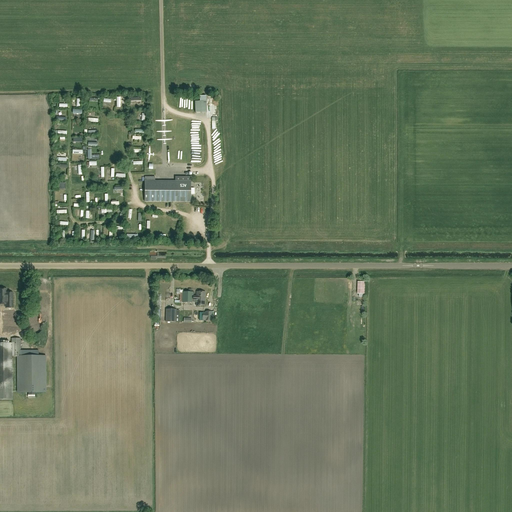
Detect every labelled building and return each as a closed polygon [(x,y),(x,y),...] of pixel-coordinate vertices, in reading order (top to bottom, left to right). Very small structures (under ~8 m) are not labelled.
[(200,102),(195,102),(195,113),(206,112),(206,96),(199,96),(200,102)] [(192,145),(194,163),(203,163),(202,145),(192,145)] [(145,178),(144,182),(145,182),(145,202),(190,202),(190,177),(175,177),(175,182),(155,182),(155,178),(145,178)] [(358,282),(357,294),(365,294),(366,282),(358,282)] [(6,293),(6,289),(0,289),(0,304),(8,305),(8,308),(13,308),(13,293),(8,293),(6,293)] [(193,293),(183,292),(182,303),(192,303),(192,302),(196,303),(196,306),(205,306),(205,292),(196,292),(196,296),(193,296),(193,293)] [(166,309),(165,322),(176,322),(176,310),(166,309)] [(203,313),(203,321),(205,321),(211,321),(211,312),(205,312),(205,313),(203,313)] [(12,343),(12,356),(20,356),(20,339),(12,339),(12,343)] [(0,399),(13,400),(12,356),(12,343),(0,343),(0,399)] [(17,393),(46,393),(46,356),(17,357),(17,393)]
